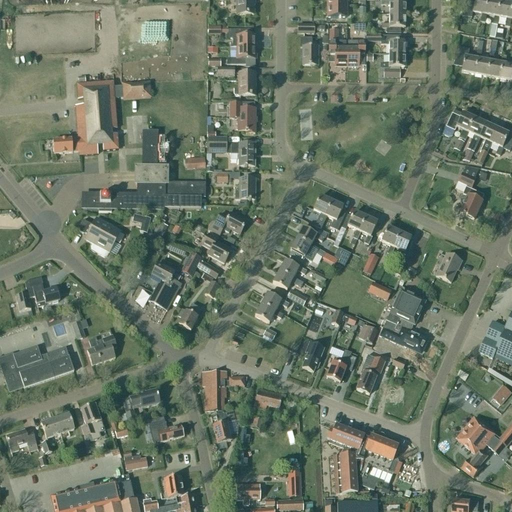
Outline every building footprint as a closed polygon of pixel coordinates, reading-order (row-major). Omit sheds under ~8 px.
[(253,1),(254,1),(254,0),(233,0),(234,1),(236,1),(236,16),(253,16),(253,1)] [(485,0),(474,0),(474,4),(464,2),(461,17),(471,19),(472,13),(481,15),(480,23),(484,24),(486,16),(484,15),(487,0),(485,0)] [(500,3),(487,0),(484,15),(486,16),(494,17),(492,25),(497,26),(498,18),(497,18),(500,3)] [(389,16),(405,16),(405,3),(390,3),(390,2),(381,2),(381,7),(389,7),(389,16)] [(511,6),(511,4),(500,3),(497,18),(498,18),(506,20),(505,28),(509,29),(511,21),(509,20),(511,6)] [(346,7),(327,7),(327,18),(346,19),(346,7)] [(405,16),(389,16),(389,25),(381,25),(381,30),(386,30),(386,35),(400,35),(400,29),(405,29),(405,16)] [(313,35),(314,26),(297,26),(297,35),(313,35)] [(227,34),(227,28),(208,28),(208,36),(220,36),(220,34),(227,34)] [(228,31),(228,39),(232,39),(232,48),(237,48),(255,48),(255,37),(245,37),(245,31),(230,31),(228,31)] [(329,31),(329,43),(329,57),(335,58),(335,67),(346,67),(346,50),(345,50),(345,42),(338,42),(338,31),(329,31)] [(405,56),(405,43),(401,43),(401,37),(381,37),(380,37),(380,42),(380,47),(389,47),(388,56),(405,56)] [(311,39),(300,39),(300,49),(302,49),(302,67),(318,67),(318,48),(311,48),(311,39)] [(346,50),(346,67),(358,67),(358,58),(364,58),(364,43),(347,43),(347,50),(346,50)] [(226,60),(226,66),(230,66),(245,66),(245,60),(255,60),(255,48),(237,48),(237,60),(230,60),(226,60)] [(473,76),(476,60),(474,60),(467,58),(468,51),(457,48),(454,62),(463,63),(461,73),(473,76)] [(476,52),(474,60),(476,60),(473,76),(486,78),(489,62),(487,62),(479,61),(481,53),(476,52)] [(489,62),(486,78),(499,80),(501,65),(500,64),(492,63),(493,55),(489,54),(487,62),(489,62)] [(405,56),(388,56),(388,65),(380,65),(380,70),(383,70),(383,79),(399,79),(399,69),(405,69),(405,56)] [(501,57),(500,64),(501,65),(499,80),(511,83),(511,81),(511,67),(504,66),(506,57),(501,57)] [(233,78),(233,70),(217,70),(217,78),(233,78)] [(255,97),(255,75),(238,75),(238,89),(235,89),(234,90),(233,95),(234,97),(238,97),(255,97)] [(71,139),(71,140),(52,141),(53,156),(72,154),(79,153),(79,157),(97,156),(97,147),(102,146),(103,152),(118,151),(117,136),(111,136),(111,131),(117,130),(114,100),(123,99),(123,101),(150,99),(149,83),(113,86),(113,82),(77,85),(78,101),(84,101),(84,106),(75,107),(78,139),(71,139)] [(254,133),(255,110),(240,110),(240,105),(229,105),(229,120),(238,120),(237,133),(254,133)] [(452,115),(446,127),(454,131),(455,128),(461,131),(458,139),(465,142),(468,134),(467,134),(473,119),(462,114),(460,118),(452,115)] [(473,119),(467,134),(468,134),(473,137),(467,151),(473,154),(476,147),(479,139),(478,139),(485,125),(473,119)] [(485,125),(478,139),(479,139),(485,142),(479,154),(480,154),(486,157),(491,145),(490,144),(496,130),(485,125)] [(446,127),(442,135),(447,138),(451,137),(454,131),(446,127)] [(496,130),(490,144),(491,145),(498,148),(495,156),(499,158),(503,150),(509,153),(511,146),(511,139),(507,137),(508,136),(496,130)] [(232,145),(226,145),(226,140),(215,140),(215,133),(206,133),(206,140),(209,140),(209,153),(220,153),(232,154),(232,155),(239,155),(239,167),(254,167),(254,145),(240,144),(240,145),(232,145)] [(204,199),(205,184),(166,184),(166,170),(157,170),(157,164),(158,164),(158,165),(164,165),(164,158),(167,158),(169,155),(169,149),(167,147),(164,147),(165,140),(159,139),(158,141),(158,136),(145,136),(145,169),(135,169),(135,185),(137,185),(137,199),(110,198),(111,194),(98,193),(98,198),(84,198),(84,211),(98,211),(98,214),(110,214),(110,212),(163,213),(163,210),(200,211),(200,199),(204,199)] [(459,153),(464,143),(457,141),(453,150),(459,153)] [(467,151),(463,160),(469,163),(473,154),(467,151)] [(480,154),(476,163),(482,166),(486,157),(480,154)] [(204,159),(184,160),(185,170),(204,169),(204,159)] [(227,174),(227,175),(216,175),(216,184),(227,184),(227,180),(239,180),(239,174),(227,174)] [(480,174),(478,181),(485,183),(487,176),(480,174)] [(473,221),(482,203),(480,202),(483,197),(470,191),(475,181),(462,175),(458,184),(466,187),(462,196),(467,198),(459,215),(473,221)] [(239,180),(239,192),(234,192),(234,201),(239,201),(239,202),(254,202),(254,180),(239,180)] [(319,198),(313,212),(320,215),(314,228),(320,231),(326,218),(324,217),(331,203),(319,198)] [(331,203),(324,217),(326,218),(333,221),(330,229),(337,232),(340,225),(336,223),(340,214),(340,213),(342,208),(331,203)] [(8,215),(13,220),(16,217),(10,211),(0,212),(0,213),(0,216),(8,215)] [(365,219),(353,213),(351,218),(347,216),(341,229),(345,231),(347,228),(356,232),(352,239),(357,241),(360,234),(358,233),(365,219)] [(149,219),(146,218),(134,215),(132,223),(142,225),(140,233),(146,234),(149,219)] [(246,223),(230,215),(228,219),(220,215),(214,225),(211,223),(207,231),(219,237),(222,231),(228,235),(230,231),(239,236),(246,223)] [(365,219),(358,233),(360,234),(367,237),(364,244),(368,246),(371,239),(371,238),(370,238),(377,224),(365,219)] [(81,224),(79,229),(79,232),(87,236),(84,241),(92,245),(90,249),(91,251),(104,258),(107,258),(109,254),(109,255),(110,254),(116,257),(120,248),(115,245),(121,234),(96,220),(91,228),(84,224),(81,224)] [(159,223),(149,242),(155,245),(158,238),(161,240),(164,234),(161,233),(164,226),(159,223)] [(302,229),(296,240),(310,248),(311,247),(314,240),(321,243),(324,239),(316,235),(315,236),(302,229)] [(392,249),(399,234),(387,229),(380,244),(389,248),(386,255),(390,257),(393,250),(392,249)] [(411,240),(399,234),(392,249),(393,250),(400,253),(397,260),(402,262),(405,254),(404,253),(411,240)] [(203,243),(201,247),(209,251),(206,256),(223,266),(231,251),(215,243),(217,240),(208,236),(207,235),(203,243)] [(327,238),(323,246),(330,250),(332,246),(334,242),(327,238)] [(291,252),(289,257),(302,264),(304,259),(311,263),(316,254),(317,252),(318,251),(311,247),(310,248),(296,240),(290,251),(291,252)] [(338,249),(334,258),(338,261),(337,264),(344,268),(350,255),(338,249)] [(323,258),(323,259),(335,265),(336,264),(337,261),(325,255),(323,258)] [(190,256),(181,273),(191,279),(200,261),(190,256)] [(457,272),(461,263),(446,256),(436,278),(450,284),(456,271),(457,272)] [(369,258),(363,272),(367,274),(370,276),(377,262),(369,258)] [(158,286),(148,303),(166,313),(181,286),(177,284),(180,278),(174,275),(167,271),(170,266),(162,261),(159,267),(158,266),(151,278),(159,282),(158,286)] [(284,262),(278,273),(292,281),(293,279),(297,273),(304,276),(306,272),(298,268),(297,269),(284,262)] [(201,263),(197,269),(216,280),(219,274),(201,263)] [(400,278),(405,267),(398,263),(393,274),(400,278)] [(278,273),(272,284),(286,292),(291,284),(298,287),(299,285),(300,283),(293,279),(292,281),(278,273)] [(324,285),(326,279),(316,273),(313,279),(324,285)] [(203,275),(201,279),(210,284),(210,283),(211,283),(213,280),(203,275)] [(43,286),(41,279),(24,283),(29,300),(34,298),(37,309),(43,308),(43,306),(59,302),(56,290),(43,294),(41,287),(43,286)] [(219,290),(219,288),(211,283),(210,283),(210,284),(204,296),(213,301),(219,290)] [(373,284),(369,294),(387,302),(391,293),(373,284)] [(267,295),(260,306),(274,314),(275,312),(279,305),(286,309),(288,305),(284,303),(286,299),(272,292),(269,297),(267,295)] [(302,308),(306,301),(290,292),(286,300),(302,308)] [(31,311),(27,294),(16,297),(19,313),(31,311)] [(380,335),(379,338),(385,341),(395,345),(396,343),(420,354),(426,342),(414,336),(415,335),(410,332),(412,326),(414,327),(422,308),(421,308),(423,304),(424,304),(425,303),(408,296),(407,298),(399,295),(393,307),(386,321),(383,329),(380,335)] [(186,313),(185,312),(181,310),(177,317),(181,320),(178,327),(190,333),(197,319),(197,318),(201,311),(190,305),(186,313)] [(260,306),(254,318),(268,325),(273,316),(280,320),(281,318),(282,316),(275,312),(274,314),(260,306)] [(339,328),(343,316),(335,312),(331,325),(339,328)] [(484,343),(479,354),(492,360),(494,355),(511,363),(511,315),(506,328),(506,329),(494,324),(487,340),(486,339),(484,343)] [(350,317),(347,323),(354,326),(356,320),(350,317)] [(79,323),(71,326),(76,341),(85,338),(79,323)] [(358,340),(372,346),(377,333),(363,327),(358,340)] [(272,342),(276,335),(266,330),(262,337),(272,342)] [(116,349),(112,337),(96,343),(95,340),(88,342),(91,351),(86,352),(91,367),(115,359),(112,351),(116,349)] [(301,370),(313,374),(315,369),(317,370),(319,365),(318,365),(323,350),(309,345),(308,345),(312,346),(308,355),(307,355),(301,370)] [(40,358),(37,349),(12,357),(13,360),(0,364),(10,392),(23,388),(24,390),(73,373),(65,350),(40,358)] [(349,372),(354,359),(349,357),(350,354),(344,352),(340,361),(334,359),(332,365),(331,364),(326,379),(339,385),(345,371),(349,372)] [(362,374),(356,391),(369,396),(376,379),(377,375),(379,370),(381,371),(384,364),(367,357),(360,373),(362,374)] [(403,371),(405,365),(394,361),(392,367),(403,371)] [(229,382),(226,382),(226,373),(202,374),(202,388),(205,388),(205,401),(204,401),(205,413),(223,413),(223,400),(225,400),(225,388),(244,388),(244,379),(229,379),(229,382)] [(500,407),(511,394),(503,388),(493,400),(500,407)] [(284,401),(286,397),(282,396),(258,390),(253,409),(265,412),(266,407),(278,410),(281,400),(284,401)] [(159,406),(156,392),(138,396),(138,397),(129,399),(131,408),(132,411),(141,410),(159,406)] [(100,423),(94,406),(80,412),(85,428),(81,429),(84,439),(88,437),(90,443),(97,441),(95,435),(103,432),(100,423)] [(237,410),(233,413),(235,422),(241,421),(243,412),(238,411),(238,410),(237,410)] [(124,429),(137,426),(134,412),(125,414),(125,415),(120,417),(124,429)] [(218,427),(212,428),(217,446),(225,444),(230,442),(229,436),(227,429),(226,425),(235,422),(233,413),(223,415),(223,414),(222,414),(222,415),(215,417),(218,427)] [(55,420),(60,436),(73,431),(68,416),(55,420)] [(474,419),(456,440),(475,456),(473,459),(472,458),(470,461),(469,461),(461,470),(473,480),(483,467),(481,466),(487,458),(483,454),(481,453),(486,447),(491,451),(499,458),(502,453),(506,449),(511,441),(511,425),(500,440),(474,419)] [(60,436),(55,420),(40,425),(46,441),(60,436)] [(262,421),(254,420),(252,432),(260,433),(262,421)] [(361,453),(367,437),(335,425),(328,441),(361,453)] [(160,444),(184,438),(181,427),(165,431),(165,433),(158,435),(160,444)] [(116,440),(127,437),(125,429),(114,432),(116,440)] [(25,435),(24,432),(5,438),(10,454),(18,452),(17,448),(27,445),(29,453),(37,451),(32,433),(25,435)] [(394,464),(401,447),(372,436),(365,453),(394,464)] [(48,455),(52,454),(48,443),(44,444),(41,445),(45,456),(48,455)] [(129,459),(128,453),(123,454),(126,472),(147,468),(145,460),(140,461),(140,457),(129,459)] [(44,459),(38,460),(40,469),(46,467),(44,459)] [(292,476),(288,476),(289,500),(301,499),(300,475),(292,476)] [(180,478),(164,481),(167,501),(176,499),(177,506),(181,505),(180,499),(184,498),(180,478)] [(138,511),(135,501),(134,501),(129,483),(116,486),(115,484),(93,490),(93,487),(79,490),(79,493),(61,497),(62,499),(52,501),(54,511),(138,511)] [(382,488),(381,493),(387,496),(390,490),(387,489),(388,485),(384,483),(382,488)] [(249,502),(260,502),(259,487),(236,487),(236,502),(243,502),(243,507),(249,507),(249,502)] [(182,511),(177,511),(197,511),(197,508),(195,496),(184,498),(180,499),(181,505),(182,511)] [(144,505),(143,506),(143,511),(167,511),(167,508),(157,510),(156,503),(150,504),(150,501),(143,502),(144,505)] [(453,501),(451,511),(477,511),(478,504),(453,501)] [(325,510),(324,511),(334,511),(334,510),(332,510),(332,502),(325,503),(325,510)] [(276,511),(302,511),(302,503),(276,503),(276,511)]
